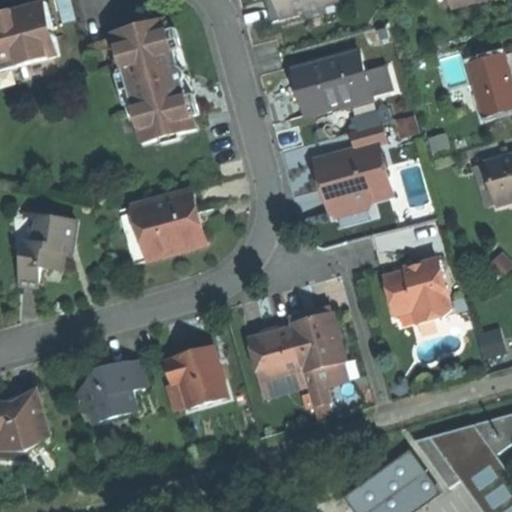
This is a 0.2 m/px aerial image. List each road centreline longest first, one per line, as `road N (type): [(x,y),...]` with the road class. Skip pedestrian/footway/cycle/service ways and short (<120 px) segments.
road 1 (track): [(511,381),(36,511)]
road 2 (residential): [(0,350),(220,289),(258,258)]
road 3 (residential): [(258,258),(270,223),(269,180),(210,0)]
road 4 (residential): [(258,258),(317,271),(374,253)]
